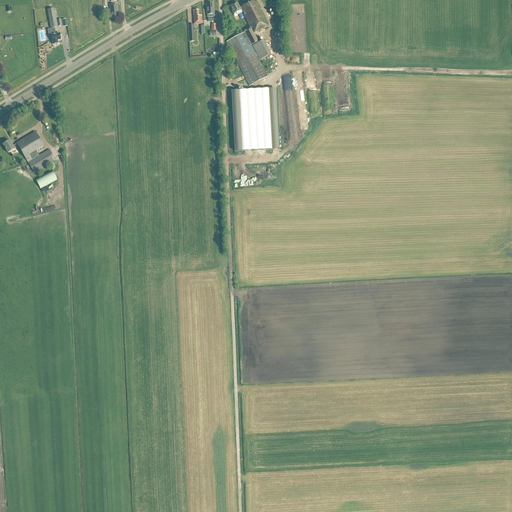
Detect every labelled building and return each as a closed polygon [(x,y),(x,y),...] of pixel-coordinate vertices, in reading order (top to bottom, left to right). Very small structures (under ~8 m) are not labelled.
[(268,26),(267,24),(255,1),(240,8),(237,3),(230,7),(233,14),(241,10),(251,30),(226,42),(250,86),(268,77),(251,45),(258,42),(254,34),(268,26)] [(54,9),(47,10),(51,29),(57,27),(62,26),(61,20),(56,21),(54,9)] [(194,25),(201,24),(202,24),(201,16),(199,16),(199,11),(193,11),(194,25)] [(55,35),(54,29),(48,31),(49,36),(51,36),(53,45),(58,44),(57,41),(61,40),(59,34),(55,35)] [(259,61),(271,55),(263,40),(252,46),(259,61)] [(270,74),(282,69),(276,57),(264,63),(270,74)] [(233,91),(235,151),(279,150),(277,89),(233,91)] [(36,151),(43,147),(35,132),(16,144),(17,144),(13,147),(10,141),(3,145),(8,154),(14,150),(14,149),(18,147),(25,158),(34,174),(55,161),(49,150),(47,152),(39,156),(36,151)] [(54,171),(37,180),(41,188),(59,179),(54,171)]
